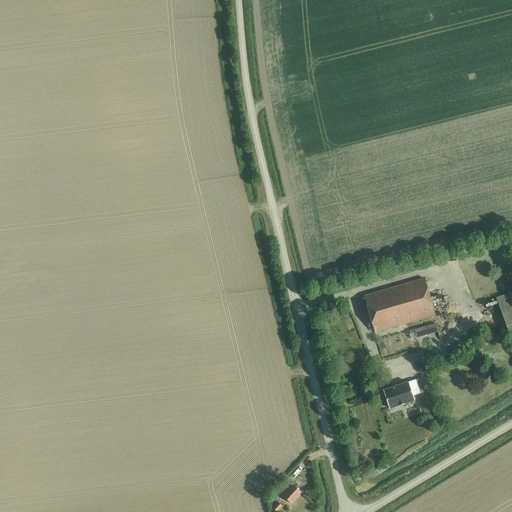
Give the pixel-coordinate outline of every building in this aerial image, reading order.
[(364,296),(374,333),(435,315),(424,278),(364,296)] [(511,292),(496,298),(510,339),(511,337),(511,292)] [(416,337),(416,338),(438,331),(435,324),(408,331),(410,339),(416,337)] [(393,364),(410,362),(409,348),(393,350),(394,358),(393,358),(393,364)] [(412,396),(420,393),(416,379),(408,382),(383,390),(389,409),(414,401),(412,396)] [(280,493),(291,503),(301,492),(290,482),(280,493)] [(272,507),(277,511),(284,504),(279,500),(272,507)]
